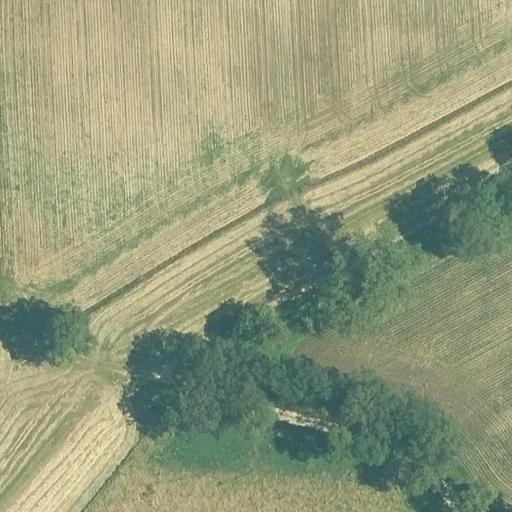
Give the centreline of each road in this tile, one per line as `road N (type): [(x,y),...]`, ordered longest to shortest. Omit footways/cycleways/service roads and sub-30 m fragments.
road 1 (track): [(160,380),(217,336),(511,180)]
road 2 (unclassified): [(461,511),(383,448),(160,380)]
road 3 (track): [(160,380),(0,330)]
